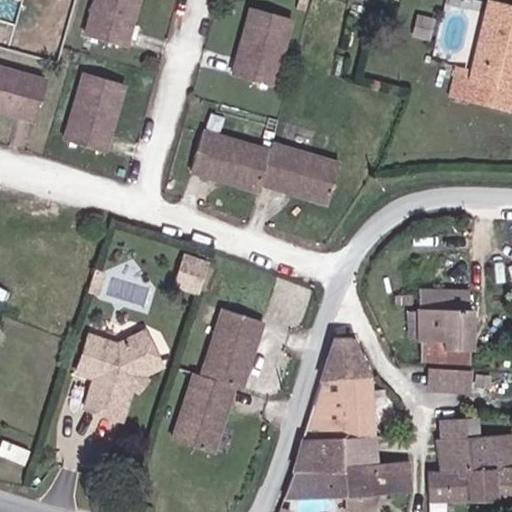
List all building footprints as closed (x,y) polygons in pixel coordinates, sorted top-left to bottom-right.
[(103,0),(92,37),(125,47),(137,10),(143,12),(146,0),(103,0)] [(476,79),(463,76),(458,100),(511,111),(511,7),(493,3),(476,79)] [(213,41),(230,46),(239,14),(222,9),(213,41)] [(137,10),(125,47),(132,49),(143,12),(137,10)] [(259,14),(252,45),(258,47),(250,83),(283,91),(298,23),(259,14)] [(252,45),(244,82),(250,83),(258,47),(252,45)] [(0,63),(0,105),(6,107),(8,101),(45,111),(54,79),(0,63)] [(92,74),(71,142),(104,152),(116,114),(122,116),(131,86),(92,74)] [(8,101),(6,107),(43,118),(45,111),(8,101)] [(116,114),(104,152),(111,154),(122,116),(116,114)] [(270,178),(278,151),(210,132),(201,164),(238,174),(235,182),(267,190),(268,186),(270,178)] [(280,144),(278,151),(270,178),(307,188),(305,195),(336,204),(348,163),(280,144)] [(238,174),(201,164),(199,172),(235,182),(238,174)] [(307,188),(270,178),(268,186),(305,195),(307,188)] [(214,272),(190,263),(180,292),(203,300),(214,272)] [(429,332),(430,339),(459,340),(459,346),(487,347),(485,284),(427,283),(428,302),(417,302),(417,332),(429,332)] [(245,361),(257,325),(226,314),(204,381),(226,389),(235,392),(242,394),(252,363),(245,361)] [(245,361),(252,363),(265,327),(257,325),(245,361)] [(119,414),(134,383),(138,375),(145,372),(163,362),(149,335),(127,345),(128,340),(99,326),(83,361),(97,368),(83,396),(119,414)] [(488,366),(487,347),(459,346),(459,340),(430,339),(430,361),(488,366)] [(326,387),(307,439),(386,440),(382,404),(378,380),(361,343),(348,342),(326,387)] [(480,392),(483,372),(444,368),(442,389),(480,392)] [(138,375),(134,383),(139,388),(149,378),(145,372),(138,375)] [(226,389),(204,381),(197,379),(175,445),(212,458),(222,427),(214,425),(226,389)] [(214,425),(222,427),(235,392),(226,389),(214,425)] [(452,421),(452,440),(491,440),(491,421),(452,421)] [(299,467),(334,467),(389,464),(386,440),(307,439),(299,467)] [(448,470),(441,470),(442,500),(511,505),(511,440),(448,440),(448,470)] [(389,464),(334,467),(336,493),(360,492),(361,510),(391,508),(390,490),(422,488),(419,462),(389,464)] [(299,467),(298,495),(336,493),(334,467),(299,467)]
